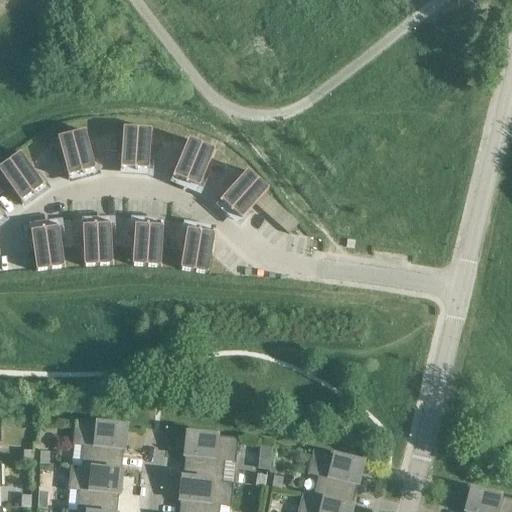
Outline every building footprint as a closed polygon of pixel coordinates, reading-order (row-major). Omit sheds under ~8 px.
[(150,130),(122,128),(120,171),(119,175),(151,177),(152,158),(148,158),(150,130)] [(84,131),(57,139),(68,180),(69,184),(100,175),(95,157),(91,158),(84,131)] [(188,139),(170,182),(199,195),(207,177),(203,176),(214,150),(188,139)] [(19,154),(0,167),(0,175),(21,205),(23,208),(49,190),(39,174),(35,177),(19,154)] [(268,189),(247,171),(219,203),(216,206),(240,227),(252,213),(249,210),(268,189)] [(163,221),(131,219),(130,238),(134,239),(132,266),(160,268),(162,225),(163,221)] [(58,220),(26,225),(29,244),(33,243),(38,271),(65,266),(59,224),(58,220)] [(110,220),(78,221),(78,240),(82,240),(84,268),(112,266),(110,220)] [(180,270),(208,275),(214,233),(215,229),(183,224),(180,242),(184,243),(180,270)] [(127,428),(75,423),(72,447),(74,447),(74,445),(86,447),(83,469),(116,472),(119,450),(123,451),(123,452),(124,452),(127,428)] [(238,440),(186,435),(184,459),(185,459),(185,457),(189,458),(187,480),(220,483),(222,461),(234,462),(234,464),(235,464),(238,440)] [(32,465),(32,453),(23,452),(23,464),(32,465)] [(363,465),(313,452),(307,476),(308,476),(309,474),(320,477),(315,499),(347,507),(352,485),(357,486),(356,488),(357,488),(363,465)] [(48,466),(49,454),(40,453),(39,465),(48,466)] [(81,491),(78,511),(112,511),(114,495),(118,495),(118,497),(119,497),(122,473),(116,472),(83,469),(70,467),(67,491),(69,492),(69,490),(81,491)] [(243,477),(235,476),(234,484),(242,485),(243,477)] [(264,489),(266,477),(257,476),(255,488),(264,489)] [(280,491),(282,479),(274,478),(271,490),(280,491)] [(185,502),(183,511),(216,511),(217,506),(229,507),(229,509),(231,509),(233,485),(220,483),(187,480),(181,479),(179,503),(180,503),(180,502),(185,502)] [(511,511),(511,501),(470,491),(464,511),(511,511)] [(351,511),(352,508),(347,507),(315,499),(302,496),(297,511),(351,511)] [(30,509),(30,497),(21,497),(21,509),(30,509)] [(46,510),(47,498),(38,498),(37,510),(46,510)]
